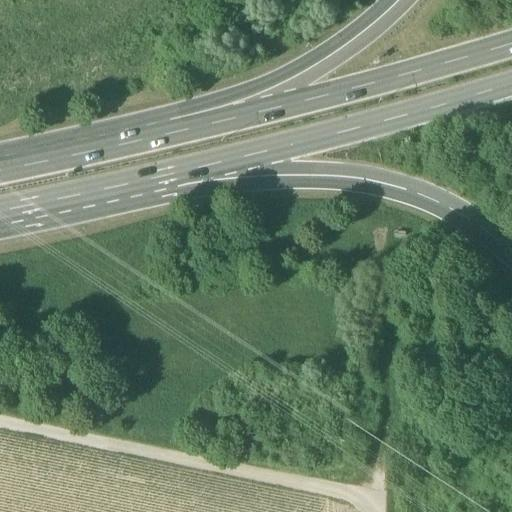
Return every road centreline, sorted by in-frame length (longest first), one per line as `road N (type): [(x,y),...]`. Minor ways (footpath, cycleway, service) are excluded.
road 1 (trunk): [(511,42),(154,138)]
road 2 (trunk): [(174,177),(298,174),(379,186),(459,216),(511,254)]
road 3 (trunk): [(174,177),(511,83)]
road 4 (trunk): [(405,0),(313,72),(154,138)]
road 5 (trunk): [(0,216),(174,177)]
road 6 (trunk): [(154,138),(0,169)]
